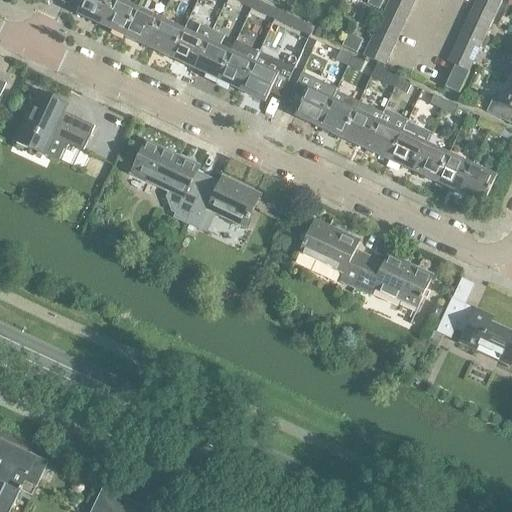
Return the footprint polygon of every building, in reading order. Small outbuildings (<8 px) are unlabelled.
[(101,26),(113,0),(77,0),(77,2),(83,4),(78,15),(101,26)] [(125,38),(138,10),(116,0),(113,0),(101,26),(125,38)] [(252,11),(256,2),(251,0),(242,0),(240,5),(252,11)] [(343,0),(353,4),(354,0),(365,0),(369,2),(367,6),(379,12),(384,0),(343,0)] [(411,13),(416,3),(410,0),(390,0),(389,3),(411,13)] [(493,19),(498,8),(480,0),(476,0),(472,9),(493,19)] [(502,0),(480,0),(498,8),(502,0)] [(263,16),(268,7),(256,2),(252,11),(263,16)] [(405,24),(411,13),(389,3),(384,14),(405,24)] [(279,13),(268,7),(263,16),(275,22),(279,13)] [(488,30),(493,19),(472,9),(467,20),(488,30)] [(148,49),(161,21),(138,10),(125,38),(148,49)] [(287,27),(291,18),(279,13),(275,22),(287,27)] [(400,35),(405,24),(384,14),(379,25),(400,35)] [(298,33),(302,24),(291,18),(287,27),(298,33)] [(483,41),(488,30),(467,20),(462,31),(483,41)] [(172,60),(185,32),(161,21),(148,49),(172,60)] [(315,30),(302,24),(298,33),(311,39),(315,30)] [(395,46),(400,35),(379,25),(373,35),(395,46)] [(195,71),(213,33),(201,27),(196,37),(185,32),(172,60),(195,71)] [(478,52),(483,41),(462,31),(457,42),(478,52)] [(219,82),(232,54),(220,49),(225,38),(213,33),(195,71),(219,82)] [(390,57),(395,46),(373,35),(368,46),(390,57)] [(349,36),(343,48),(356,54),(362,42),(349,36)] [(473,63),(478,52),(457,42),(452,53),(473,63)] [(242,93),(260,55),(237,44),(232,54),(219,82),(242,93)] [(384,68),(390,57),(368,46),(363,57),(377,64),(384,68)] [(347,67),(351,58),(340,53),(336,62),(347,67)] [(468,74),(473,63),(452,53),(446,64),(454,68),(468,74)] [(281,99),(295,71),(260,55),(242,93),(266,104),(270,94),(281,99)] [(365,64),(351,58),(347,67),(360,73),(365,64)] [(377,64),(370,78),(394,89),(398,80),(400,75),(384,68),(377,64)] [(458,95),(462,85),(468,74),(454,68),(444,89),(458,95)] [(302,74),(288,103),(300,108),(295,118),(319,129),(336,93),(337,91),(325,85),(302,74)] [(407,95),(411,86),(398,80),(394,89),(407,95)] [(511,85),(509,84),(498,106),(491,102),(486,114),(507,124),(511,114),(511,85)] [(54,138),(79,150),(84,152),(96,128),(66,114),(69,107),(39,93),(15,144),(45,158),(54,138)] [(341,140),(358,104),(336,93),(319,129),(341,140)] [(441,111),(445,102),(433,97),(429,106),(441,111)] [(453,117),(458,108),(445,102),(441,111),(453,117)] [(365,151),(378,123),(382,115),(358,104),(341,140),(365,151)] [(487,133),(492,124),(480,119),(476,128),(487,133)] [(389,162),(402,135),(378,123),(365,151),(389,162)] [(412,173),(425,145),(430,134),(407,124),(402,135),(389,162),(412,173)] [(500,139),(504,130),(492,124),(487,133),(500,139)] [(186,225),(208,180),(196,175),(199,168),(146,143),(134,168),(149,176),(146,183),(170,194),(168,197),(172,208),(178,211),(174,219),(186,225)] [(435,184),(448,156),(425,145),(412,173),(435,184)] [(459,195),(472,167),(448,156),(435,184),(459,195)] [(496,178),(472,167),(459,195),(483,206),(496,178)] [(219,186),(208,180),(186,225),(199,231),(208,212),(245,229),(260,197),(222,179),(219,186)] [(339,282),(354,289),(370,257),(356,250),(359,244),(314,222),(304,244),(304,243),(302,247),(303,247),(299,255),(343,275),(339,282)] [(384,263),(370,257),(354,289),(370,296),(373,289),(417,310),(421,302),(423,299),(422,299),(432,278),(387,257),(384,263)] [(475,311),(474,314),(469,312),(470,309),(452,300),(436,334),(450,340),(455,330),(464,335),(459,345),(509,368),(511,362),(511,334),(490,324),(492,319),(475,311)] [(433,304),(428,316),(439,321),(444,309),(433,304)] [(37,489),(49,464),(0,440),(0,483),(4,485),(0,494),(0,511),(11,511),(25,483),(37,489)] [(152,511),(102,488),(91,511),(152,511)]
